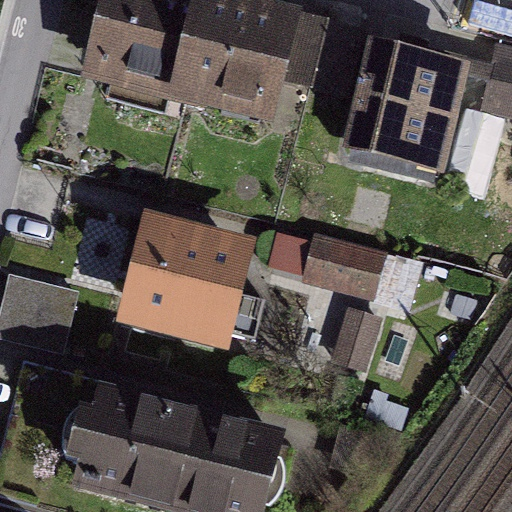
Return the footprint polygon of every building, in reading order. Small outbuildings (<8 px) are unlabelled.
[(106,0),(91,61),(273,110),(298,14),(246,0),(106,0)] [(511,0),(444,0),(442,10),(511,28),(511,0)] [(511,116),(511,44),(496,42),(484,112),(511,116)] [(435,71),(377,57),(349,166),(435,188),(462,78),(435,71)] [(197,224),(149,213),(127,315),(232,339),(255,237),(197,224)] [(284,219),(270,269),(413,309),(427,260),(284,219)] [(0,311),(0,333),(64,354),(85,291),(14,268),(0,311)] [(382,320),(355,315),(346,361),(373,366),(382,320)] [(99,375),(69,502),(112,511),(312,511),(332,431),(214,403),(99,375)]
